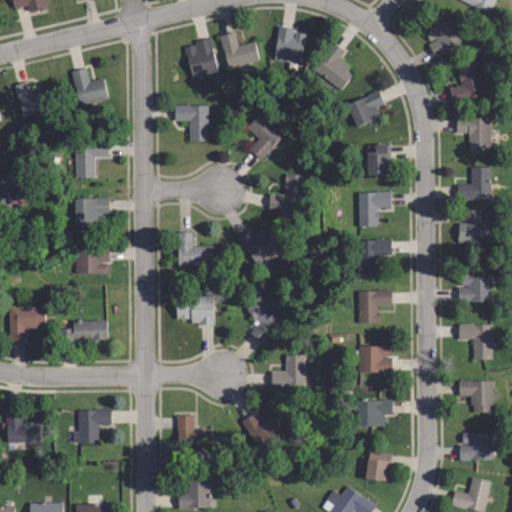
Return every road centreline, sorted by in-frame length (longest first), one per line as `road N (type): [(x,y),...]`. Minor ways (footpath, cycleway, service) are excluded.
road 1 (residential): [(411,511),(427,463),(425,124),(411,75),(369,22),(329,0),(135,19)]
road 2 (residential): [(144,511),(143,49),(130,0)]
road 3 (residential): [(143,374),(0,370)]
